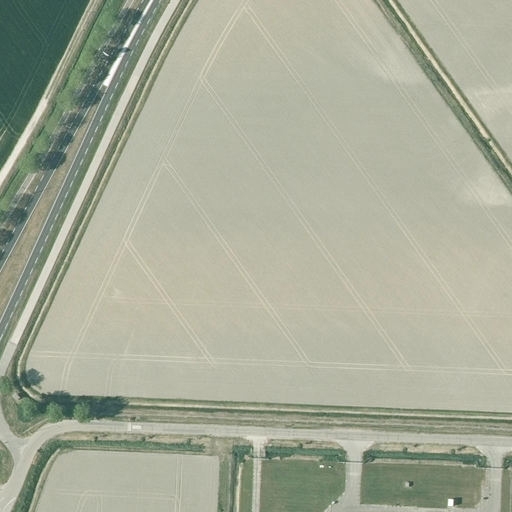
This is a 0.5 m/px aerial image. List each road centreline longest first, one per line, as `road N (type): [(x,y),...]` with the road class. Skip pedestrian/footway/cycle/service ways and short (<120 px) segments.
road 1 (unclassified): [(0,374),(175,0)]
road 2 (unclassified): [(511,442),(129,427)]
road 3 (primary): [(0,331),(141,15)]
road 4 (primary): [(141,15),(0,269)]
